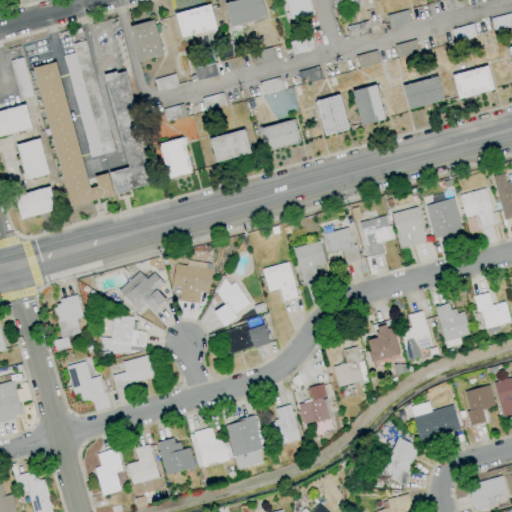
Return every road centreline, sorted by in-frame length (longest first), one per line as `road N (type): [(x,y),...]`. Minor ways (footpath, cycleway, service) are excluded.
road 1 (residential): [(57,438),(269,380),(338,307),(511,255)]
road 2 (secondary): [(99,243),(511,134)]
road 3 (residential): [(320,0),(335,53),(142,103)]
road 4 (residential): [(7,267),(78,511)]
road 5 (residential): [(508,0),(335,53)]
